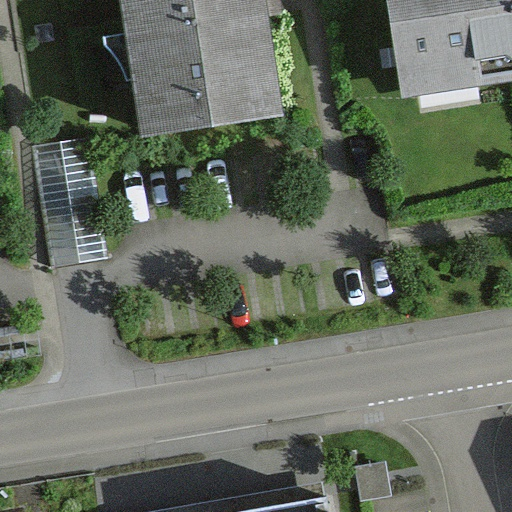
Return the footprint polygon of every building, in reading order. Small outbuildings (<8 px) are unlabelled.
[(287,127),(266,0),(119,0),(143,150),(287,127)] [(511,87),(511,0),(389,0),(406,104),(511,87)] [(47,173),(52,237),(89,234),(84,170),(47,173)] [(188,511),(187,501),(108,506),(108,511),(188,511)] [(329,511),(328,502),(269,511),(329,511)]
